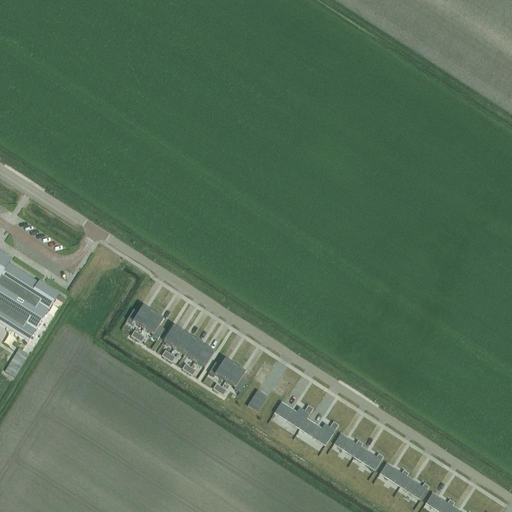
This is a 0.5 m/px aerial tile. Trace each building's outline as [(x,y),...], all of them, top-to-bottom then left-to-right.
[(8,266),(10,263),(0,257),(0,321),(12,329),(12,327),(31,339),(58,296),(39,284),(38,285),(8,266)] [(134,311),(127,321),(132,325),(133,323),(143,330),(153,314),(143,308),(139,314),(134,311)] [(153,314),(143,330),(153,336),(152,338),(157,341),(164,331),(159,328),(164,321),(153,314)] [(174,327),(164,343),(174,350),(184,334),(174,327)] [(135,332),(131,338),(136,341),(140,336),(135,332)] [(184,334),(174,350),(184,356),(194,341),(184,334)] [(140,336),(136,341),(141,344),(145,339),(140,336)] [(194,341),(184,356),(194,363),(204,347),(194,341)] [(204,347),(194,363),(205,370),(215,354),(204,347)] [(17,354),(5,373),(15,379),(29,356),(19,350),(17,354)] [(165,352),(162,358),(167,361),(170,356),(165,352)] [(170,356),(167,361),(172,364),(175,359),(170,356)] [(215,364),(209,374),(214,378),(215,376),(225,383),(235,367),(225,361),(220,367),(215,364)] [(186,365),(182,371),(187,374),(191,369),(186,365)] [(235,367),(225,383),(235,389),(234,391),(239,394),(246,384),(241,381),(245,374),(235,367)] [(191,369),(187,374),(192,377),(196,372),(191,369)] [(216,385),(213,391),(218,394),(221,389),(216,385)] [(221,389),(218,394),(223,397),(226,392),(221,389)] [(257,392),(247,407),(258,414),(268,399),(257,392)] [(281,404),(274,414),(300,431),(307,421),(313,410),(308,407),(305,412),(299,409),(296,414),(281,404)] [(307,421),(300,431),(325,448),(339,427),(333,423),(330,429),(325,425),(321,430),(307,421)] [(340,435),(334,446),(354,459),(361,449),(363,445),(358,442),(356,445),(340,435)] [(361,449),(354,459),(375,472),(383,459),(378,455),(376,459),(361,449)] [(386,465),(380,475),(400,489),(407,478),(409,475),(404,472),(402,475),(386,465)] [(407,478),(400,489),(420,502),(429,488),(424,485),(422,488),(407,478)] [(432,495),(425,505),(435,511),(449,511),(452,508),(454,505),(449,501),(447,505),(432,495)]
